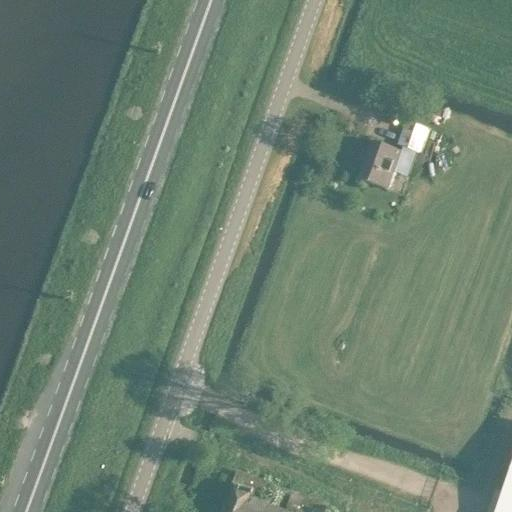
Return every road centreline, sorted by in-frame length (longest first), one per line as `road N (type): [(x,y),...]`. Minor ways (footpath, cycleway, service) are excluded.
road 1 (primary): [(26,511),(212,0)]
road 2 (unclassified): [(133,511),(316,0)]
